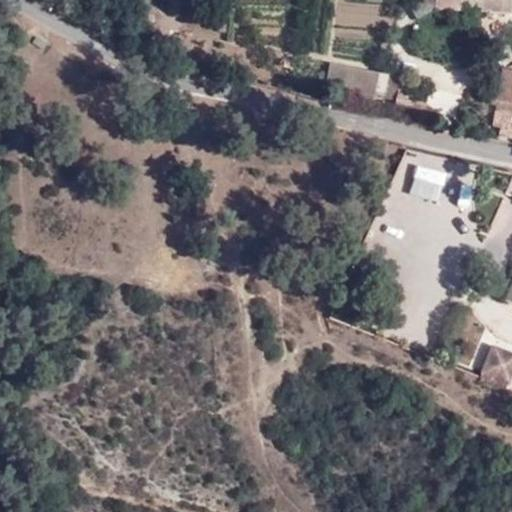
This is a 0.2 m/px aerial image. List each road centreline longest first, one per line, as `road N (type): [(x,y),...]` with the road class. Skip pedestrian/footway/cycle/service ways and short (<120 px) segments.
road 1 (unclassified): [(511,152),(203,84),(32,19),(4,0)]
road 2 (track): [(203,84),(211,160),(243,284),(248,427),(267,472),(301,511)]
